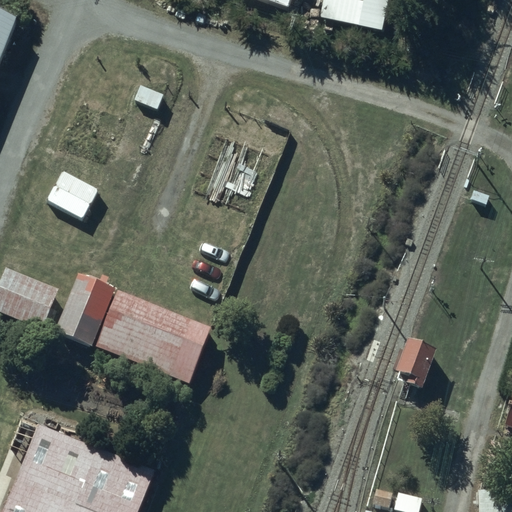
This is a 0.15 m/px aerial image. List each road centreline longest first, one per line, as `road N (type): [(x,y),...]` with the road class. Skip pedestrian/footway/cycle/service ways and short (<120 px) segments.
road 1 (track): [(77,0),(511,146)]
road 2 (track): [(511,310),(454,511)]
road 3 (track): [(75,3),(0,193)]
